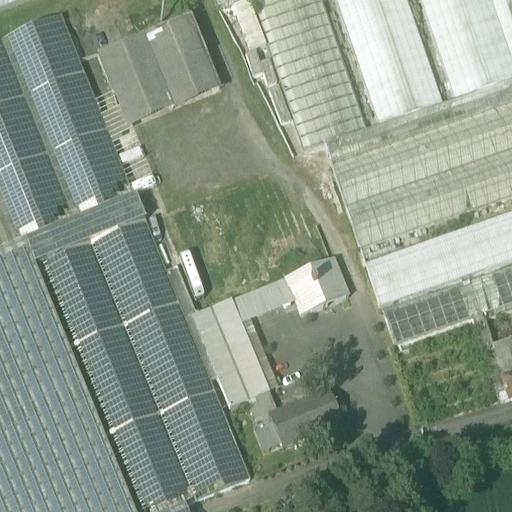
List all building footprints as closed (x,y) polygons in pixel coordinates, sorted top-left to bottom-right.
[(0,0),(0,13),(32,0),(0,0)] [(212,0),(217,14),(232,9),(249,3),(249,4),(250,4),(261,0),(212,0)] [(369,133),(321,0),(261,0),(250,4),(267,51),(304,156),(326,148),(369,133)] [(445,108),(407,0),(334,0),(380,130),(445,108)] [(511,84),(511,0),(419,0),(456,104),(511,84)] [(249,3),(232,9),(249,57),(267,51),(250,4),(249,4),(249,3)] [(0,43),(0,212),(14,248),(28,242),(136,197),(62,18),(0,43)] [(98,57),(114,96),(207,58),(190,19),(98,57)] [(207,58),(114,96),(128,129),(221,91),(207,58)] [(326,148),(333,168),(511,106),(511,84),(456,104),(445,108),(380,130),(369,133),(326,148)] [(511,308),(511,106),(333,168),(361,252),(511,200),(511,217),(366,267),(380,310),(461,283),(462,287),(383,313),(394,349),(399,347),(473,321),(476,330),(406,352),(401,353),(396,355),(421,430),(500,407),(499,400),(506,398),(484,323),(483,318),(511,308)] [(147,223),(136,197),(28,242),(37,266),(147,223)] [(0,252),(14,248),(0,212),(0,252)] [(84,387),(74,391),(83,412),(93,408),(133,511),(179,511),(183,510),(250,484),(210,384),(167,274),(147,223),(37,266),(84,387)] [(0,252),(0,371),(15,411),(22,408),(0,352),(0,281),(27,271),(74,391),(84,387),(37,266),(28,242),(14,248),(0,252)] [(294,307),(299,322),(347,303),(332,265),(285,284),(294,307)] [(210,384),(218,381),(194,319),(198,318),(179,270),(167,274),(210,384)] [(121,511),(83,412),(74,391),(27,271),(0,281),(0,352),(22,408),(15,411),(25,435),(31,432),(62,511),(121,511)] [(285,284),(233,304),(242,327),(294,307),(285,284)] [(233,304),(198,318),(194,319),(218,381),(230,412),(248,405),(262,399),(270,396),(242,327),(233,304)] [(511,313),(484,323),(506,398),(499,400),(500,407),(511,402),(511,313)] [(399,347),(401,353),(406,352),(476,330),(473,321),(399,347)] [(55,511),(25,435),(15,411),(0,371),(0,511),(55,511)] [(281,449),(282,451),(316,438),(341,428),(336,416),(329,397),(311,404),(287,414),(270,420),(262,399),(248,405),(258,429),(259,433),(272,428),(281,449)] [(133,511),(93,408),(83,412),(121,511),(62,511),(31,432),(25,435),(55,511),(133,511)] [(272,428),(259,433),(254,435),(263,456),(281,449),(272,428)]
